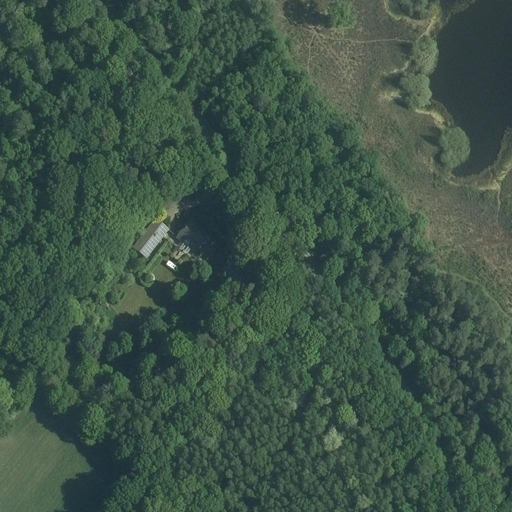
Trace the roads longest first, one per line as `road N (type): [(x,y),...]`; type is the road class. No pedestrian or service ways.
road 1 (tertiary): [(465,511),(413,396),(252,181),(100,0)]
road 2 (track): [(103,3),(0,77)]
